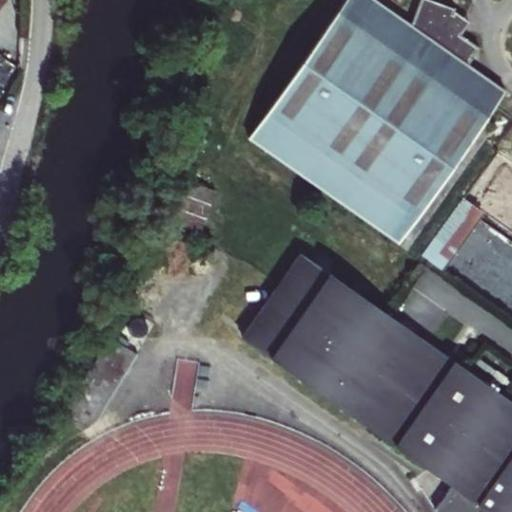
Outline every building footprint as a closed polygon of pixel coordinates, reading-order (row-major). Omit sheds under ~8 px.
[(377,0),(346,0),(346,1),(248,135),(399,242),(507,91),(470,64),(481,48),(462,34),(451,26),(456,11),(457,6),(437,0),(417,0),(410,23),(377,0)] [(451,26),(462,34),(471,22),(456,11),(451,26)] [(484,213),(511,173),(511,163),(496,152),(423,258),(443,272),(484,213)] [(175,223),(201,232),(215,190),(188,182),(175,223)] [(511,511),(511,404),(386,315),(304,258),(246,339),(451,486),(434,510),(434,511),(511,511)]
